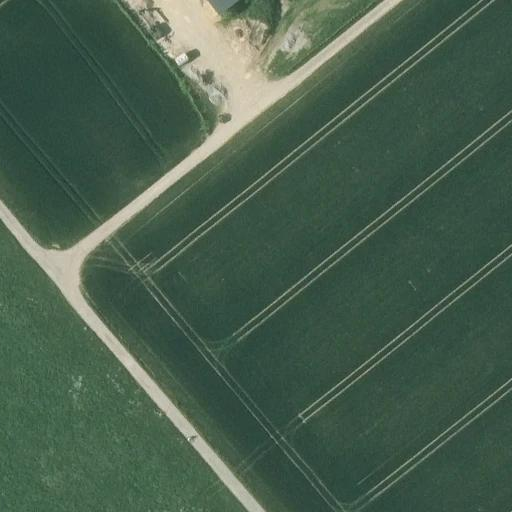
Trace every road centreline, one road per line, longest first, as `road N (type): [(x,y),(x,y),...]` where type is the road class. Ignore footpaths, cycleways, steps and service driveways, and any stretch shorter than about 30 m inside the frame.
road 1 (track): [(396,0),(55,274)]
road 2 (track): [(254,511),(55,274)]
